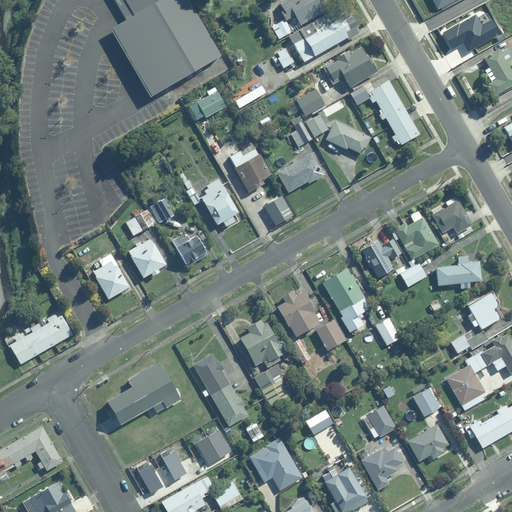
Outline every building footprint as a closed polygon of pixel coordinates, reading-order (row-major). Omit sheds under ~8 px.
[(218,56),(184,0),(111,0),(124,21),(107,31),(147,99),(218,56)] [(325,0),(281,0),(279,2),(277,2),(282,11),(280,12),(284,19),(271,26),(278,40),(292,33),(285,21),(293,16),(298,26),(330,8),(325,0)] [(430,0),(435,9),(453,0),(430,0)] [(454,40),(486,23),(490,29),(501,23),(497,16),(488,21),(482,10),(477,12),(473,4),(443,20),(454,40)] [(321,17),(288,36),(303,63),(358,31),(344,6),(322,19),(321,17)] [(487,84),(493,96),(511,85),(511,71),(509,67),(511,65),(511,53),(508,46),(501,50),(500,48),(482,58),(487,67),(483,69),(490,82),(487,84)] [(297,67),(285,47),(276,53),(279,58),(277,59),(283,70),(285,68),(288,72),(297,67)] [(342,77),(348,87),(374,72),(360,48),(350,53),(348,50),(335,57),(336,59),(321,67),(330,84),(342,77)] [(419,133),(390,80),(369,92),(371,95),(368,97),(371,103),(375,101),(381,112),(378,114),(381,121),(385,119),(394,134),(391,136),(395,142),(398,141),(399,144),(419,133)] [(196,102),(204,117),(224,105),(214,87),(206,92),(208,95),(196,102)] [(324,104),(315,88),(295,100),(304,116),(324,104)] [(290,134),(297,147),(327,130),(319,115),(304,124),(300,116),(291,121),(297,130),(290,134)] [(370,137),(333,120),(324,139),(346,149),(347,147),(362,154),(370,137)] [(511,143),(511,121),(502,128),(507,137),(508,136),(511,143)] [(270,175),(255,148),(241,156),(239,151),(228,157),(234,167),(233,168),(247,193),(264,183),(262,180),(270,175)] [(312,151),(276,172),(288,193),(307,182),(308,184),(325,173),(312,151)] [(188,190),(186,191),(194,206),(201,202),(198,198),(199,197),(193,186),(194,185),(190,179),(183,183),(188,190)] [(237,212),(217,179),(206,186),(207,189),(204,191),(206,194),(199,198),(208,213),(210,212),(211,214),(209,215),(215,225),(222,221),(225,225),(234,220),(232,215),(237,212)] [(156,204),(150,207),(158,223),(172,215),(163,197),(155,202),(156,204)] [(455,233),(470,223),(460,206),(459,207),(458,206),(452,197),(444,202),(446,206),(432,215),(430,217),(441,234),(451,227),(455,233)] [(149,209),(141,213),(124,222),(129,229),(132,236),(157,223),(149,209)] [(410,260),(414,260),(439,246),(418,210),(409,215),(413,222),(407,226),(405,222),(389,231),(402,253),(405,251),(410,260)] [(200,242),(202,241),(198,234),(188,239),(188,238),(185,233),(170,241),(184,265),(208,252),(204,245),(202,246),(200,242)] [(136,246),(127,251),(141,277),(149,273),(150,276),(158,272),(157,269),(165,265),(150,238),(141,243),(140,241),(135,244),(136,246)] [(378,239),(360,249),(377,278),(393,269),(388,259),(391,256),(392,258),(401,254),(392,238),(381,245),(378,239)] [(96,268),(91,271),(106,300),(129,288),(118,267),(120,266),(112,252),(98,259),(99,261),(94,264),(96,268)] [(457,266),(435,267),(436,284),(459,283),(459,290),(469,289),(469,282),(481,282),(480,260),(468,261),(468,257),(457,257),(457,266)] [(414,260),(410,260),(407,261),(408,263),(411,267),(400,274),(407,287),(426,276),(418,262),(416,263),(414,260)] [(346,267),(321,282),(342,316),(340,318),(349,333),(364,324),(360,318),(363,316),(361,313),(370,307),(346,267)] [(284,302),(275,306),(287,328),(288,327),(293,335),(319,322),(303,292),(294,296),(291,290),(281,296),(284,302)] [(490,290),(465,304),(471,313),(467,316),(473,327),(477,324),(480,329),(503,316),(497,306),(499,305),(490,290)] [(436,299),(429,304),(434,312),(441,306),(436,299)] [(42,327),(54,346),(70,336),(60,317),(55,319),(53,315),(45,320),(47,324),(42,327)] [(389,315),(373,325),(386,345),(401,336),(389,315)] [(334,317),(313,329),(325,351),(346,340),(334,317)] [(248,333),(238,339),(253,365),(261,360),(266,369),(280,360),(278,356),(283,353),(262,318),(245,328),(248,333)] [(26,336),(37,355),(54,346),(42,327),(39,328),(37,324),(29,329),(31,333),(26,336)] [(464,334),(450,342),(458,354),(470,347),(471,350),(488,340),(482,329),(467,338),(464,334)] [(14,343),(8,346),(19,365),(37,355),(26,336),(22,337),(21,334),(12,339),(14,343)] [(511,347),(505,335),(499,339),(498,337),(489,342),(492,347),(480,354),(486,366),(490,364),(495,372),(504,367),(508,375),(511,372),(511,347)] [(299,338),(290,343),(301,363),(310,358),(299,338)] [(211,352),(191,364),(228,427),(248,415),(211,352)] [(479,370),(486,366),(480,354),(479,353),(471,357),(479,370)] [(473,374),(479,370),(471,357),(465,360),(468,366),(473,374)] [(179,399),(158,362),(125,381),(128,386),(104,400),(117,424),(149,406),(153,414),(179,399)] [(277,365),(253,378),(259,390),(284,376),(277,365)] [(473,374),(468,366),(444,379),(463,412),(482,400),(480,395),(484,393),(473,374)] [(428,388),(412,397),(423,417),(439,408),(428,388)] [(468,426),(480,447),(511,429),(511,404),(508,406),(507,404),(496,411),(497,413),(481,422),(480,420),(468,426)] [(394,427),(382,406),(367,415),(373,426),(368,429),(374,439),(394,427)] [(256,422),(245,429),(252,442),(264,436),(256,422)] [(436,424),(405,440),(415,462),(430,454),(431,458),(444,451),(442,448),(447,445),(436,424)] [(41,426),(0,448),(0,471),(34,452),(47,474),(63,465),(41,426)] [(264,447),(248,457),(263,482),(270,478),(278,491),(301,477),(289,458),(291,457),(279,438),(264,447)] [(342,454),(349,450),(342,438),(334,443),(341,455),(342,454)] [(184,446),(176,451),(182,460),(190,455),(184,446)] [(167,447),(143,461),(144,463),(137,466),(149,487),(176,472),(172,466),(176,464),(167,447)] [(380,449),(360,460),(377,491),(390,484),(386,478),(392,475),(390,473),(396,470),(394,466),(402,461),(394,447),(382,454),(380,449)] [(203,456),(185,465),(191,476),(209,467),(203,456)] [(350,511),(368,502),(349,471),(348,469),(346,467),(330,476),(327,472),(321,476),(324,481),(322,482),(333,500),(329,502),(334,511),(336,511),(338,511),(350,511)] [(192,483),(160,501),(165,511),(195,511),(195,510),(205,504),(200,495),(213,488),(206,476),(192,484),(192,483)] [(234,480),(211,492),(221,511),(244,500),(234,480)] [(35,508),(28,511),(54,511),(58,510),(58,511),(75,511),(59,481),(29,496),(35,508)] [(284,511),(312,511),(303,496),(288,505),(290,509),(285,511),(284,511)]
